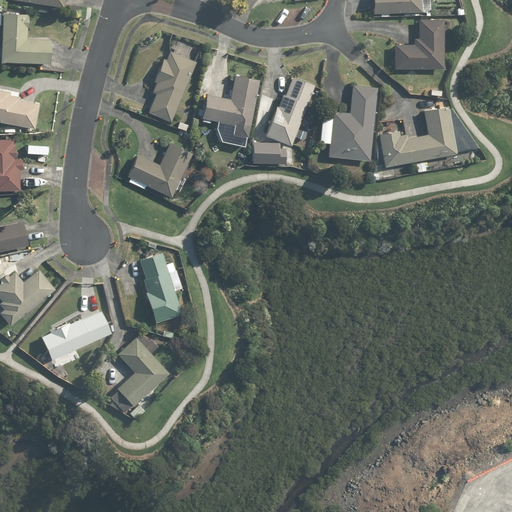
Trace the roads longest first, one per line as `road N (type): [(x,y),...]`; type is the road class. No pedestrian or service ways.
road 1 (residential): [(118,0),(76,175),(84,248)]
road 2 (residential): [(164,0),(266,36),(302,34),(324,21)]
